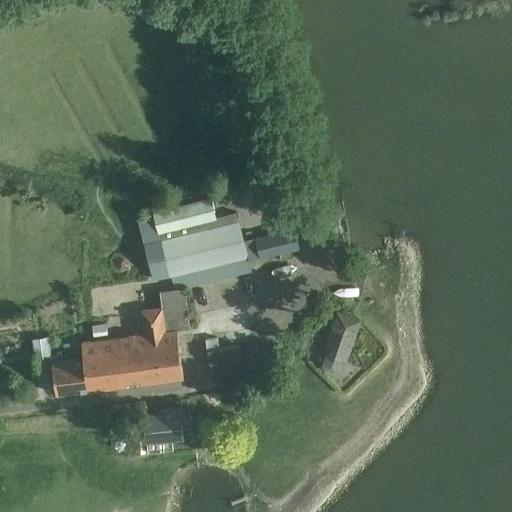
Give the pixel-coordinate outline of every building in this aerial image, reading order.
[(0,0),(0,23),(1,25),(26,13),(20,0),(0,0)] [(163,204),(152,206),(153,208),(153,210),(159,232),(217,218),(213,198),(181,206),(165,210),(164,205),(163,204)] [(243,222),(145,244),(153,279),(177,274),(180,288),(238,276),(237,273),(244,272),(252,270),(252,268),(250,258),(251,258),(243,222)] [(298,230),(259,239),(263,258),(303,250),(298,230)] [(57,392),(58,392),(185,378),(179,330),(190,328),(184,288),(160,291),(162,307),(142,309),(145,333),(84,340),(86,356),(53,360),(57,392)] [(336,327),(326,353),(329,354),(324,368),(326,372),(336,376),(341,374),(346,360),(348,361),(358,335),(357,335),(361,323),(341,316),(337,327),(336,327)] [(35,358),(51,356),(48,337),(33,339),(35,358)] [(219,338),(208,340),(211,370),(242,366),(240,347),(220,349),(219,338)] [(149,438),(183,434),(182,424),(192,423),(191,410),(180,411),(180,410),(162,412),(161,416),(146,418),(149,438)]
